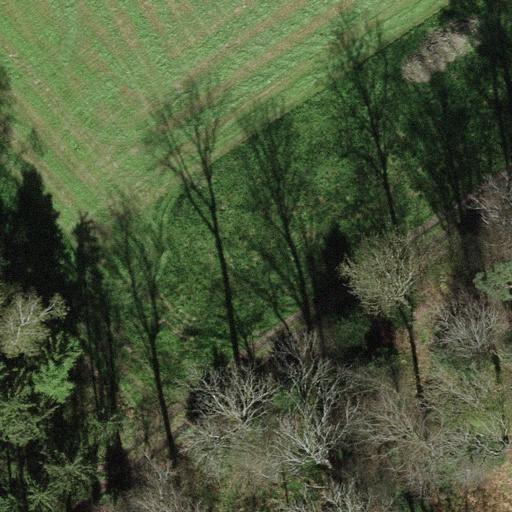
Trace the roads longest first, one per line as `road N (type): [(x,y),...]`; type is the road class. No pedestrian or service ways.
road 1 (track): [(511,206),(107,511)]
road 2 (track): [(0,178),(295,368)]
